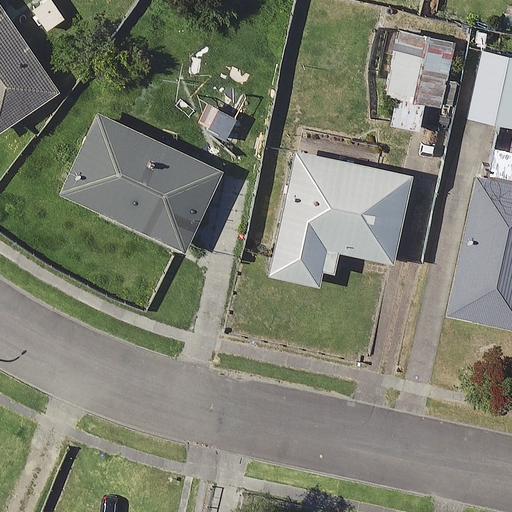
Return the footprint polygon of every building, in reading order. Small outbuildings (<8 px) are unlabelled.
[(0,113),(46,84),(0,13),(0,113)] [(449,27),(387,16),(374,89),(387,91),(383,118),(408,122),(413,95),(436,99),(449,27)] [(511,112),(511,51),(471,42),(456,111),(510,122),(511,112)] [(210,165),(88,107),(51,185),(173,243),(210,165)] [(511,146),(471,138),(437,306),(511,321),(511,146)] [(257,266),(308,276),(311,263),(322,265),(327,242),(381,254),(400,166),(284,141),(257,266)]
